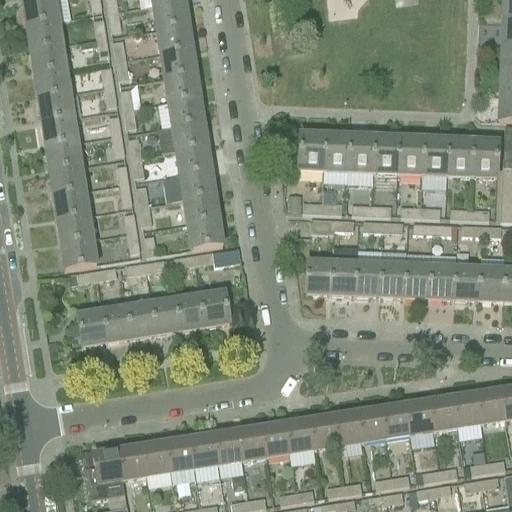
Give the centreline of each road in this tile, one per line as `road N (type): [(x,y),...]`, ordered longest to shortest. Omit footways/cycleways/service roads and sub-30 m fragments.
road 1 (unclassified): [(288,338),(235,0)]
road 2 (unclassified): [(21,428),(252,391),(279,374),(288,338)]
road 3 (unclassified): [(511,355),(288,338)]
road 4 (tertiary): [(21,428),(0,296)]
